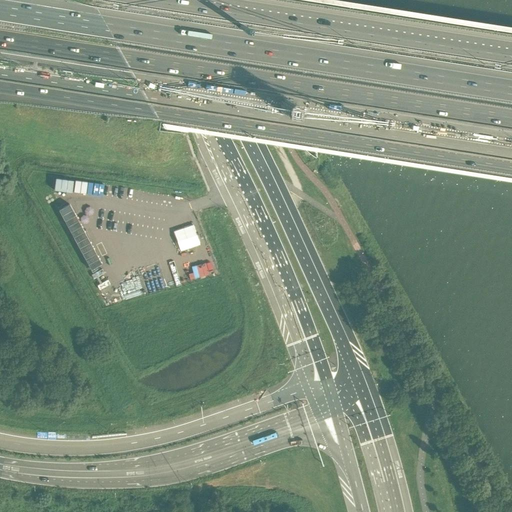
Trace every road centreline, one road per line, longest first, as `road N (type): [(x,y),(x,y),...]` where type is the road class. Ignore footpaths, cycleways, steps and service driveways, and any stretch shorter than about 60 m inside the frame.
road 1 (motorway): [(511,90),(0,9)]
road 2 (motorway): [(0,41),(511,120)]
road 3 (motorway): [(51,82),(511,154)]
road 4 (secondary): [(362,389),(244,135),(167,0)]
road 5 (secondary): [(143,0),(265,227),(327,383)]
road 6 (motorway): [(511,55),(154,0)]
road 7 (motorway): [(0,465),(152,472),(337,411)]
road 8 (motorway): [(327,383),(158,440),(56,450),(0,441)]
road 9 (secondary): [(392,511),(362,389)]
